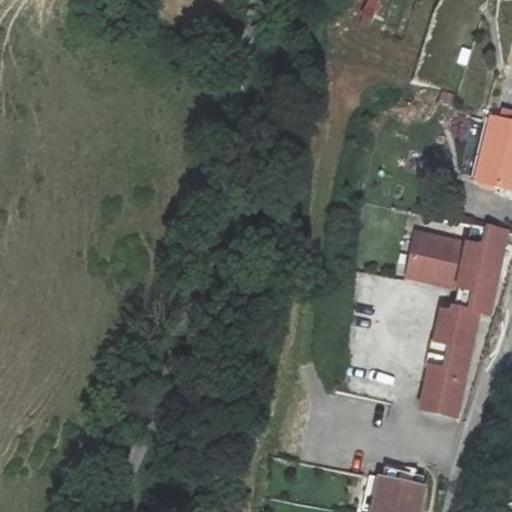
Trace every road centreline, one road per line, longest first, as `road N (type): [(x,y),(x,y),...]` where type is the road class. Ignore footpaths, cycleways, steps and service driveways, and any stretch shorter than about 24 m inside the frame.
road 1 (unclassified): [(118,511),(214,243),(258,0)]
road 2 (unclassified): [(455,511),(511,333)]
